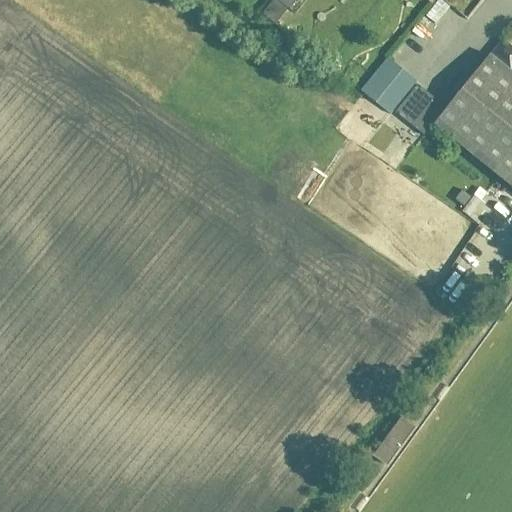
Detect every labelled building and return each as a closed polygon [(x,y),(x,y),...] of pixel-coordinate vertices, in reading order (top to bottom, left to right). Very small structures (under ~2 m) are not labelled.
[(276,0),(288,9),(295,0),(276,0)] [(511,72),(491,55),(435,125),(511,185),(511,72)] [(386,60),(361,91),(390,114),(415,83),(386,60)] [(405,120),(428,93),(438,81),(426,71),(394,111),(405,120)] [(433,98),(411,125),(424,136),(447,109),(433,98)]
